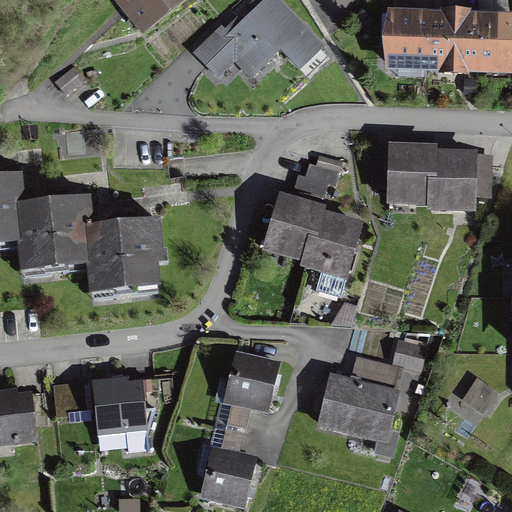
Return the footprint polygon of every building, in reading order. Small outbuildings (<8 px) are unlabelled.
[(144,25),(175,0),(136,0),(139,4),(132,9),(144,25)] [(306,64),(321,49),(274,0),(267,0),(229,37),(222,29),(196,55),(207,67),(226,49),(252,77),(280,50),(287,56),(293,50),(306,64)] [(430,18),(393,17),(391,67),(428,68),(430,18)] [(444,69),(444,64),(463,65),(463,69),(478,70),(480,20),(463,19),(462,29),(447,29),(448,19),(430,18),(428,68),(444,69)] [(511,71),(511,21),(480,20),(478,70),(511,71)] [(65,95),(84,80),(74,68),(56,83),(65,95)] [(433,152),(376,149),(374,189),(390,189),(390,195),(409,196),(409,203),(430,204),(433,157),(433,152)] [(488,197),(489,159),(433,157),(430,204),(430,208),(453,209),(453,202),(472,203),(472,197),(488,197)] [(311,166),(307,179),(328,186),(334,188),(338,174),(311,166)] [(0,237),(19,236),(16,206),(23,206),(19,176),(0,178),(0,237)] [(322,199),(328,186),(307,179),(299,177),(295,190),(322,199)] [(68,261),(88,259),(84,229),(92,228),(89,198),(23,206),(16,206),(19,236),(22,266),(44,263),(45,271),(69,268),(68,261)] [(321,211),(281,200),(269,243),(287,248),(285,255),(306,261),(320,216),(321,211)] [(320,216),(306,261),(304,266),(324,271),(318,291),(340,297),(347,270),(356,236),(359,227),(320,216)] [(88,259),(91,288),(112,286),(113,293),(137,291),(136,283),(157,281),(155,252),(161,251),(157,220),(92,228),(84,229),(88,259)] [(425,352),(398,345),(394,363),(421,370),(425,352)] [(223,425),(241,429),(246,407),(266,412),(277,366),(240,357),(223,425)] [(397,394),(331,379),(320,425),(365,437),(367,430),(387,435),(397,394)] [(148,435),(160,410),(142,412),(141,404),(173,401),(171,382),(125,387),(125,382),(96,385),(100,428),(124,426),(124,431),(126,431),(128,451),(149,449),(148,435)] [(479,384),(468,400),(484,411),(495,394),(479,384)] [(84,386),(54,390),(57,418),(87,415),(84,386)] [(14,394),(0,395),(0,438),(13,437),(13,443),(33,440),(32,427),(47,426),(44,396),(14,399),(14,394)] [(222,430),(206,498),(243,507),(254,461),(234,456),(240,434),(222,430)]
